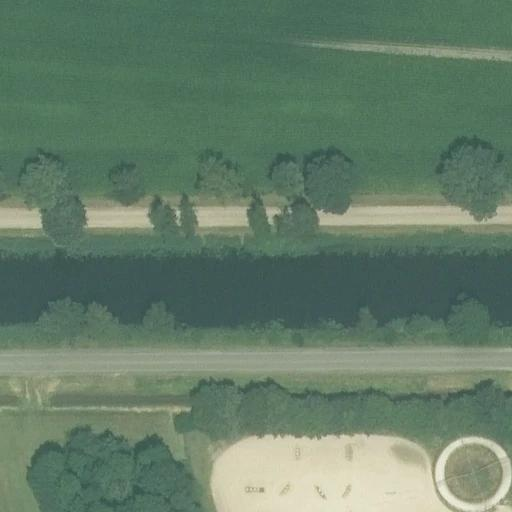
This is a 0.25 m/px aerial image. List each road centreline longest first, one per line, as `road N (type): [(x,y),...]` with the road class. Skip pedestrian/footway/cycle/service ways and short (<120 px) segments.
road 1 (unclassified): [(0,363),(511,360)]
road 2 (track): [(0,217),(511,215)]
